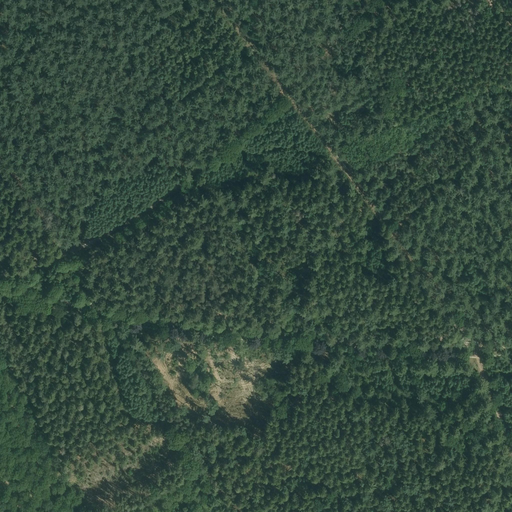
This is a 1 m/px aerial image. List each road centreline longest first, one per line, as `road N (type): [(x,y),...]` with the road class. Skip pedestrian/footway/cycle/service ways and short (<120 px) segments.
road 1 (track): [(511,446),(465,325),(286,85)]
road 2 (track): [(104,307),(325,340),(511,345)]
road 3 (track): [(104,307),(218,511)]
road 4 (track): [(158,202),(69,251),(0,275)]
road 5 (track): [(158,202),(286,85)]
road 6 (track): [(328,139),(358,120),(384,123),(458,96)]
